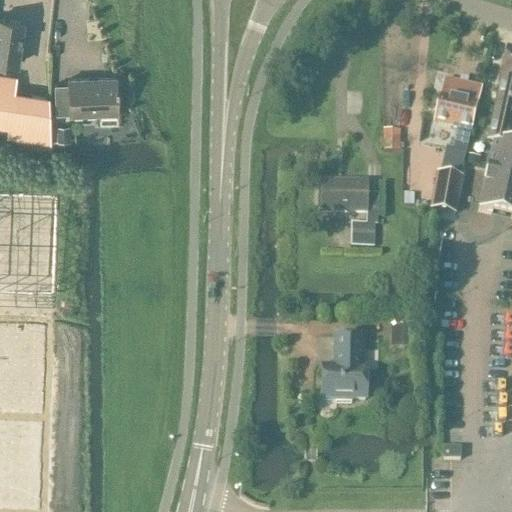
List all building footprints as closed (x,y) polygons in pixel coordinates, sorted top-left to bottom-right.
[(0,61),(16,64),(17,54),(21,55),(24,42),(20,41),(23,22),(0,18),(0,61)] [(488,143),(495,144),(495,143),(509,146),(511,133),(511,50),(509,50),(501,83),(502,83),(488,143)] [(0,75),(0,125),(9,127),(7,136),(24,139),(50,143),(49,98),(31,95),(13,92),(15,78),(0,75)] [(68,84),(54,85),(55,113),(69,113),(69,114),(100,112),(117,112),(116,107),(115,77),(68,80),(68,84)] [(435,124),(457,129),(452,153),(465,156),(471,134),(481,89),(445,80),(435,124)] [(58,141),(70,141),(69,125),(57,125),(58,141)] [(511,218),(511,146),(509,146),(495,143),(495,144),(480,211),(511,218)] [(466,165),(478,167),(480,158),(468,155),(466,165)] [(431,209),(456,214),(461,181),(448,179),(439,177),(431,209)] [(53,184),(0,183),(0,248),(5,248),(5,272),(53,272),(53,184)] [(322,183),(321,214),(365,214),(365,194),(365,183),(322,183)] [(351,224),(351,248),(374,248),(373,224),(376,224),(376,214),(376,195),(365,194),(365,214),(365,224),(351,224)] [(414,351),(415,329),(391,329),(390,350),(414,351)] [(0,330),(0,511),(34,511),(39,333),(0,330)] [(334,368),(322,368),(321,399),(336,400),(335,404),(351,404),(351,400),(365,400),(366,368),(362,368),(362,338),(335,338),(334,368)] [(460,449),(444,448),(443,460),(460,461),(460,449)]
